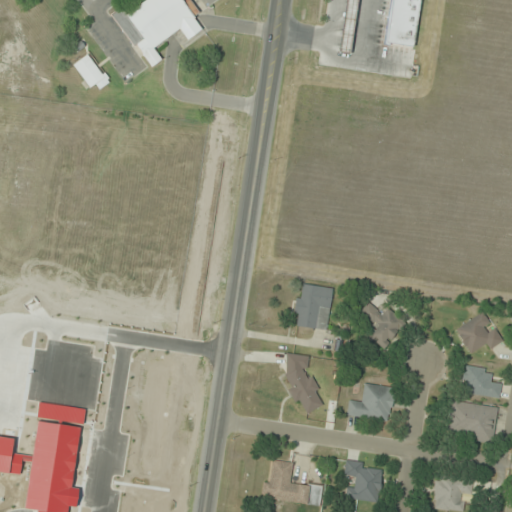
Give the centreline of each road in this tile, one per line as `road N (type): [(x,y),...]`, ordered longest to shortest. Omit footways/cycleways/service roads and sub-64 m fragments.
road 1 (secondary): [(206,511),(284,0)]
road 2 (residential): [(220,423),(494,468)]
road 3 (residential): [(426,363),(403,511)]
